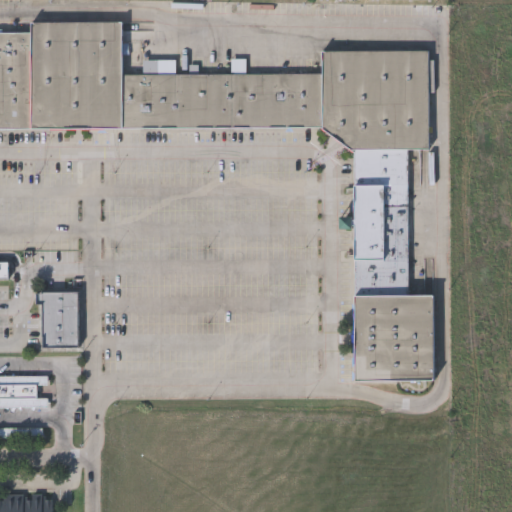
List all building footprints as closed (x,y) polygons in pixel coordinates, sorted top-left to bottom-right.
[(29,29),(29,20),(121,19),(122,72),(123,128),(31,129),(29,29)] [(31,129),(0,129),(0,29),(29,29),(31,129)] [(352,149),(321,125),(321,71),(320,49),(428,47),(430,147),(416,148),(407,148),(352,149)] [(232,126),(123,128),(122,72),(143,72),(143,59),(175,58),(175,73),(232,72),(232,126)] [(232,72),(231,58),(245,58),(245,72),(321,71),(321,125),(232,126),(232,72)] [(354,296),(352,149),(407,148),(410,295),(354,296)] [(0,259),(9,259),(9,279),(0,279),(0,259)] [(39,348),(39,290),(79,290),(79,348),(39,348)] [(410,295),(432,294),(433,381),(356,382),(354,296),(410,295)] [(49,406),(0,406),(0,375),(49,375),(49,406)] [(51,511),(0,511),(0,496),(51,496),(51,511)]
